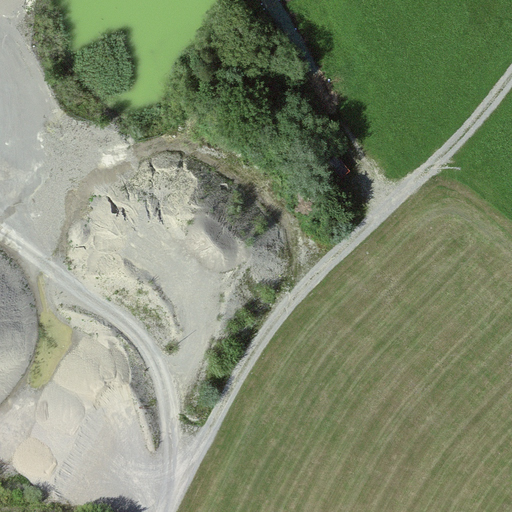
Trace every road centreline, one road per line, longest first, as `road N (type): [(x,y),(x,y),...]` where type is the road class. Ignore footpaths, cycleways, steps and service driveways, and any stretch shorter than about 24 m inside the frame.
road 1 (track): [(511,80),(463,138),(285,309),(219,412),(170,511)]
road 2 (unknown): [(0,231),(161,346),(189,405),(198,450)]
